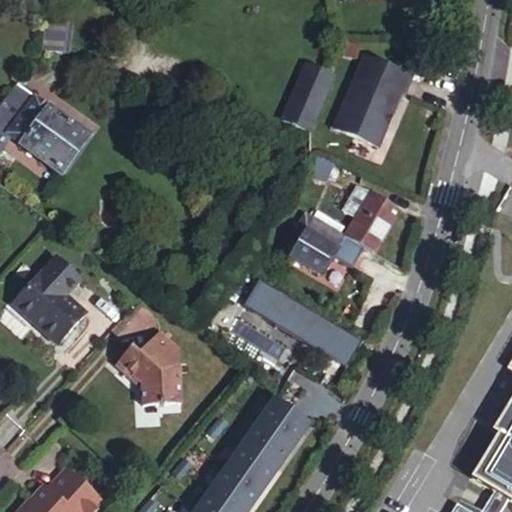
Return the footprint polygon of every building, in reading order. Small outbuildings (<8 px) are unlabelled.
[(63,22),(44,19),(39,49),(59,51),(63,22)] [(399,93),(406,75),(358,58),(332,131),(376,147),(384,124),(382,120),(383,115),(387,116),(395,92),(399,93)] [(300,68),(280,125),(308,135),(328,79),(300,68)] [(83,133),(16,81),(0,99),(0,127),(5,131),(55,170),(83,133)] [(323,181),(329,162),(310,155),(299,172),(323,181)] [(343,235),(375,253),(396,216),(389,212),(393,204),(369,191),(358,188),(344,213),(353,218),(343,235)] [(313,218),(337,231),(340,224),(313,208),(309,215),(313,218)] [(309,215),(306,214),(302,220),(309,225),(313,218),(309,215)] [(319,276),(343,235),(337,231),(313,218),(309,225),(288,258),(319,276)] [(279,253),(288,258),(309,225),(302,220),(300,219),(279,253)] [(78,279),(53,257),(10,305),(55,344),(83,312),(64,295),(78,279)] [(129,348),(114,366),(131,382),(134,379),(140,384),(140,389),(140,406),(180,405),(177,352),(157,333),(137,355),(129,348)] [(301,371),(318,381),(332,356),(314,347),(301,371)] [(134,379),(131,382),(140,389),(140,384),(134,379)] [(511,400),(494,432),(500,435),(473,478),(496,492),(509,500),(511,501),(511,400)] [(242,511),(305,424),(272,401),(192,511),(242,511)] [(26,499),(14,511),(90,511),(100,501),(64,469),(45,490),(41,486),(34,494),(35,495),(32,499),(26,499)] [(496,492),(483,511),(501,511),(509,500),(496,492)]
